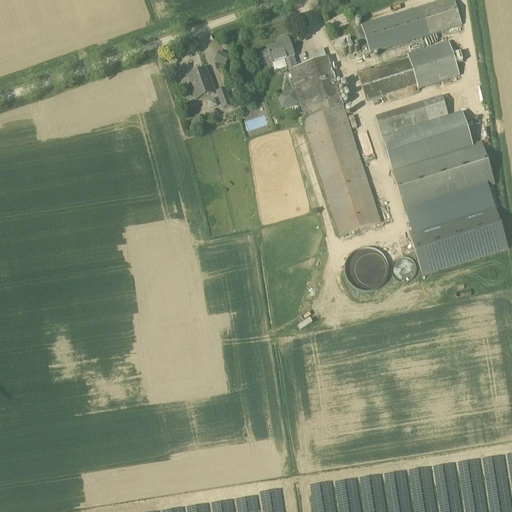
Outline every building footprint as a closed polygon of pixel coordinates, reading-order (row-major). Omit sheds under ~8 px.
[(449,0),(361,28),(361,30),(356,31),(363,51),(368,50),(370,56),(462,27),(453,0),(449,0)] [(266,51),(267,53),(261,55),(260,57),(263,64),(265,65),(271,63),(272,66),(285,62),(288,74),(289,74),(304,121),(302,122),(339,237),(342,236),(380,224),(328,60),(298,69),(294,59),(288,40),(275,44),(276,47),(266,51)] [(449,44),(446,45),(407,57),(408,61),(358,76),(366,103),(417,87),(418,90),(456,79),(459,77),(449,44)] [(213,61),(225,66),(229,56),(217,51),(213,61)] [(315,53),(316,59),(324,58),(323,51),(315,53)] [(206,72),(187,78),(196,102),(215,95),(212,84),(210,85),(206,72)] [(216,93),(222,111),(231,108),(225,90),(216,93)] [(423,105),(375,120),(382,141),(448,119),(442,99),(423,105)] [(253,117),(245,119),(249,132),(268,126),(265,114),(253,118),(253,117)] [(391,170),(472,146),(462,115),(448,119),(382,141),(391,170)] [(481,143),(391,171),(405,214),(494,186),(481,143)] [(364,162),(374,159),(373,153),(362,155),(364,162)] [(508,254),(494,209),(408,235),(423,282),(508,254)] [(380,291),(383,254),(359,252),(358,269),(360,269),(359,283),(364,284),(363,290),(380,291)]
